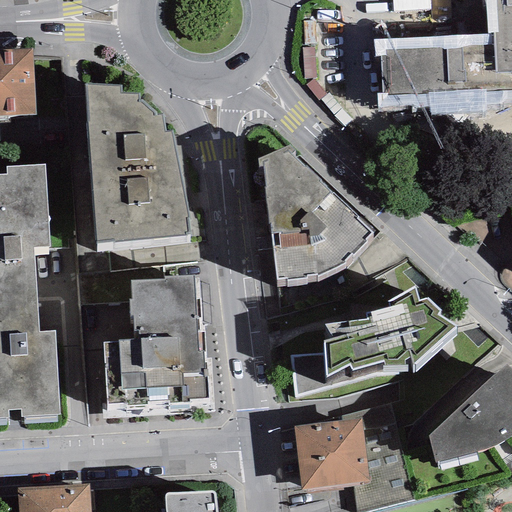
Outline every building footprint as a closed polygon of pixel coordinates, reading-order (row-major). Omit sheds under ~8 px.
[(511,0),(491,0),(493,36),(380,42),(383,96),(511,89),(511,0)] [(31,49),(0,50),(0,116),(34,114),(31,49)] [(84,84),(96,243),(114,242),(114,243),(187,236),(187,234),(191,233),(188,213),(184,187),(181,146),(175,146),(171,131),(166,131),(162,115),(156,115),(155,111),(142,100),(139,100),(137,94),(121,93),(120,86),(84,84)] [(290,145),(257,159),(259,168),(263,166),(275,279),(286,278),(287,280),(307,278),(307,275),(317,273),(318,276),(346,263),(345,261),(351,254),(353,255),(367,242),(365,240),(371,235),(373,238),(379,232),(300,156),(295,158),(291,153),(294,152),(290,145)] [(0,418),(6,418),(6,411),(20,410),(20,418),(59,416),(54,330),(38,331),(34,250),(49,249),(45,164),(7,166),(8,176),(0,176),(0,418)] [(163,279),(131,280),(131,299),(129,299),(129,315),(132,315),(133,329),(139,329),(140,338),(118,339),(118,342),(103,342),(105,404),(125,403),(126,406),(148,405),(148,402),(169,401),(169,405),(189,404),(189,400),(208,400),(207,377),(204,378),(203,351),(197,352),(194,275),(163,276),(163,279)] [(414,285),(388,301),(390,306),(365,312),(368,320),(325,325),(333,339),(323,341),(325,377),(349,365),(352,369),(383,361),(383,366),(407,366),(412,362),(413,365),(456,327),(437,314),(440,309),(427,297),(419,300),(414,285)] [(511,436),(511,369),(507,365),(487,381),(471,397),(429,436),(435,463),(487,449),(497,445),(510,438),(511,436)] [(362,420),(294,427),(301,490),(368,482),(362,420)] [(90,511),(89,485),(17,489),(18,511),(90,511)] [(212,490),(168,492),(166,493),(165,493),(164,496),(165,511),(217,511),(215,493),(214,491),(212,490)]
